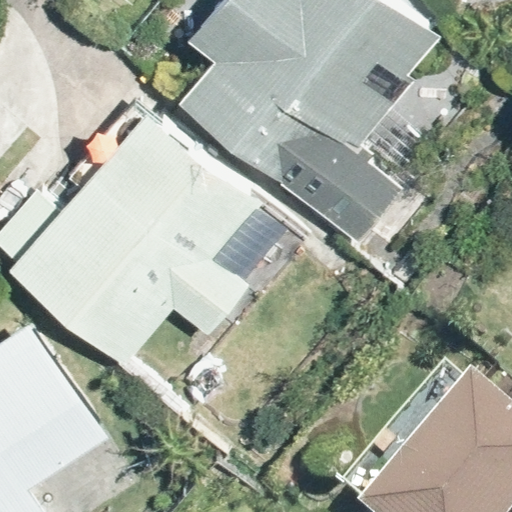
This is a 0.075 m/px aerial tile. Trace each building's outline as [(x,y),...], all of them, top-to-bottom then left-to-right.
[(176,0),(202,21),(166,63),(352,222),(397,170),(350,129),(407,59),(399,53),(434,12),(419,0),(176,0)] [(133,75),(0,230),(0,240),(116,338),(165,281),(200,311),(241,263),(204,231),(252,176),(133,75)] [(51,511),(18,465),(98,408),(14,290),(0,299),(0,511),(51,511)] [(442,338),(427,355),(452,376),(456,370),(460,374),(470,362),(442,338)] [(499,511),(511,497),(511,418),(460,374),(456,370),(452,376),(378,462),(366,452),(337,485),(349,496),(343,505),(352,511),(499,511)]
